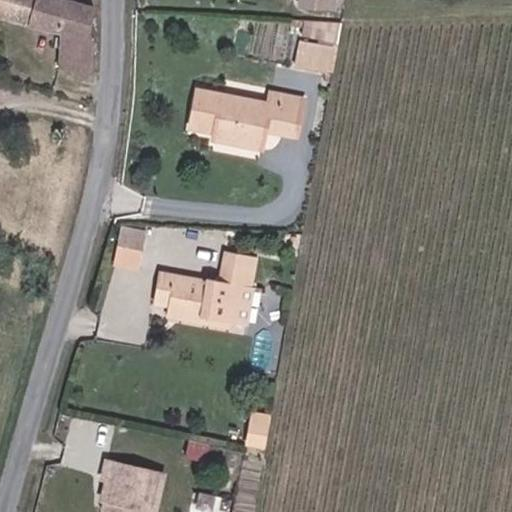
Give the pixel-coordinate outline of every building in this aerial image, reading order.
[(0,0),(0,17),(5,18),(10,0),(0,0)] [(68,0),(10,0),(5,18),(61,34),(71,1),(68,0)] [(303,0),(302,6),(327,8),(328,0),(303,0)] [(93,7),(71,1),(61,34),(59,69),(92,77),(93,39),(88,38),(93,7)] [(318,31),(318,22),(309,21),(308,31),(318,31)] [(296,66),(315,70),(315,68),(328,70),(332,48),(301,42),(296,66)] [(261,149),(264,131),(266,124),(281,126),(279,134),(296,137),(303,100),(270,93),(269,104),(197,90),(190,128),(213,132),(212,140),(261,149)] [(264,131),(279,134),(281,126),(266,124),(264,131)] [(117,263),(143,265),(146,225),(120,223),(117,263)] [(164,317),(212,325),(212,321),(232,325),(235,325),(242,288),(250,290),(256,257),(225,252),(220,279),(210,278),(209,282),(158,273),(153,303),(167,305),(164,317)] [(244,327),(250,290),(242,288),(235,325),(244,327)] [(231,331),(232,325),(212,321),(212,325),(211,328),(231,331)] [(248,451),(263,454),(265,444),(250,441),(248,451)] [(103,500),(106,501),(116,504),(114,511),(155,511),(164,474),(108,462),(103,478),(108,480),(103,500)] [(102,511),(114,511),(116,504),(106,501),(102,511)]
